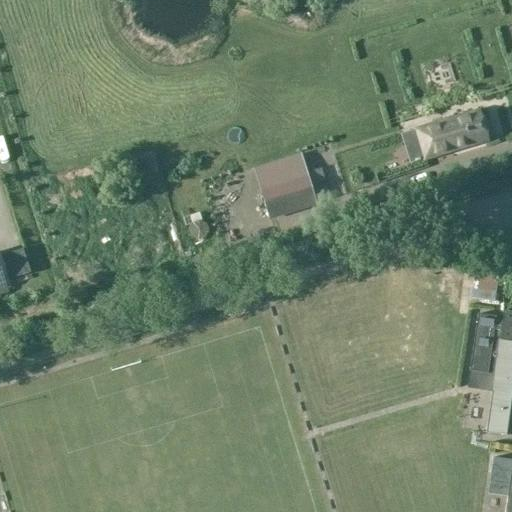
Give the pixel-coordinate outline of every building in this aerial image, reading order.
[(453,151),(453,149),(487,138),(480,113),(448,123),(447,121),(417,130),(426,159),(453,151)] [(315,203),(306,172),(260,186),(269,217),(315,203)] [(0,291),(11,289),(0,254),(0,291)] [(494,373),(485,433),(511,437),(511,312),(503,311),(502,318),(478,314),(469,371),(487,374),(488,372),(494,373)] [(511,511),(511,461),(492,458),(487,495),(507,497),(505,511),(511,511)]
